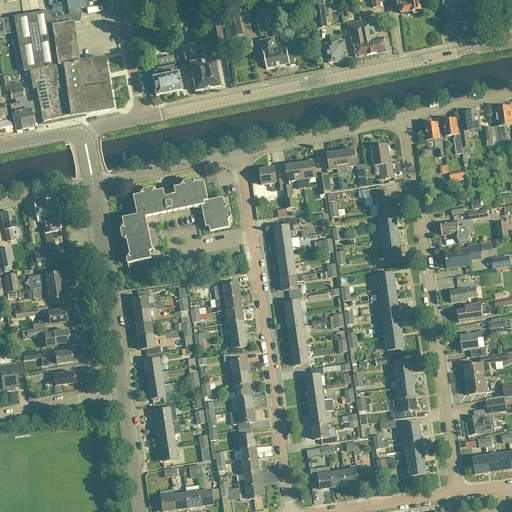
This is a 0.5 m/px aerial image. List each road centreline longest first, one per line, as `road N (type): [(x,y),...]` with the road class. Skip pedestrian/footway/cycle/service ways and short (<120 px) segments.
road 1 (residential): [(456,495),(403,120)]
road 2 (residential): [(144,119),(511,43)]
road 3 (residential): [(290,511),(251,238)]
road 4 (residential): [(101,235),(75,240),(97,397)]
road 5 (residential): [(239,156),(403,120)]
road 6 (tertiary): [(123,393),(101,235)]
road 7 (residential): [(94,186),(239,156)]
road 8 (residential): [(144,119),(118,0)]
road 9 (tertiary): [(140,511),(123,393)]
